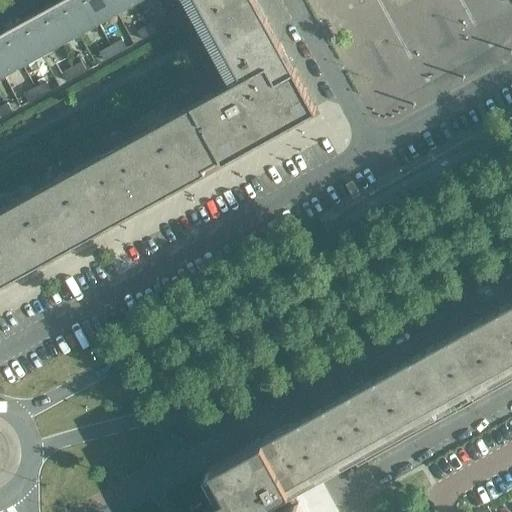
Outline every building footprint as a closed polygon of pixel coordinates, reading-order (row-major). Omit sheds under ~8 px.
[(0,282),(130,211),(128,207),(136,203),(144,198),(146,202),(263,138),(261,134),(266,131),(270,129),(272,133),(317,108),(257,0),(184,0),(233,88),(216,97),(213,92),(196,101),(190,104),(139,133),(133,136),(115,146),(116,147),(100,156),(99,155),(82,164),(76,167),(6,206),(0,209),(0,282)] [(80,33),(61,0),(58,0),(42,9),(61,44),(80,33)] [(98,23),(85,0),(61,0),(80,33),(98,23)] [(117,12),(110,0),(85,0),(98,23),(117,12)] [(136,2),(135,0),(110,0),(117,12),(136,2)] [(61,44),(42,9),(23,20),(42,54),(61,44)] [(180,19),(175,10),(168,14),(173,23),(180,19)] [(42,54),(23,20),(4,30),(23,64),(42,54)] [(161,29),(156,20),(149,24),(154,33),(161,29)] [(154,33),(149,24),(141,29),(146,37),(154,33)] [(23,64),(4,30),(0,32),(0,67),(4,75),(23,64)] [(124,50),(119,41),(111,45),(116,54),(124,50)] [(116,54),(111,45),(103,49),(108,58),(116,54)] [(86,71),(81,62),(73,66),(78,75),(86,71)] [(78,75),(73,66),(66,70),(70,79),(78,75)] [(48,92),(43,83),(35,87),(40,96),(48,92)] [(40,96),(35,87),(28,91),(33,100),(40,96)] [(196,101),(191,92),(185,95),(190,104),(196,101)] [(9,113),(4,104),(0,106),(0,114),(2,117),(9,113)] [(139,133),(134,124),(128,127),(133,136),(139,133)] [(82,164),(77,155),(71,159),(76,167),(82,164)] [(376,376),(324,404),(264,438),(290,485),(351,452),(353,455),(358,464),(370,457),(371,458),(511,379),(511,300),(491,312),(482,317),(472,323),(462,328),(425,349),(376,376)] [(264,438),(211,467),(213,469),(225,492),(236,511),(279,511),(293,504),(293,505),(299,501),(290,485),(264,438)] [(303,511),(299,503),(299,502),(300,502),(299,501),(293,505),(293,504),(279,511),(303,511)]
